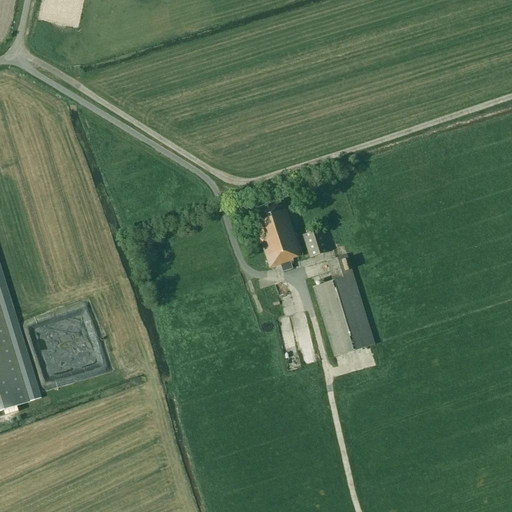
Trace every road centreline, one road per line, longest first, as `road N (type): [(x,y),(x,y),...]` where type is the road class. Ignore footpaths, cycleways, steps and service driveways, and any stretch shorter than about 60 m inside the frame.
road 1 (track): [(14,51),(241,182),(511,96)]
road 2 (unclassified): [(10,57),(197,172),(220,202)]
